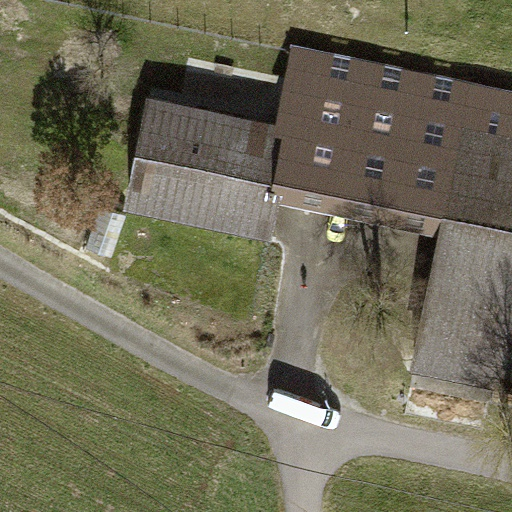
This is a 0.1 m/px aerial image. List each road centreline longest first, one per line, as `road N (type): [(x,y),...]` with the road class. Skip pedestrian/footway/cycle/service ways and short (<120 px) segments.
road 1 (unclassified): [(0,258),(291,426)]
road 2 (residential): [(291,426),(511,471)]
